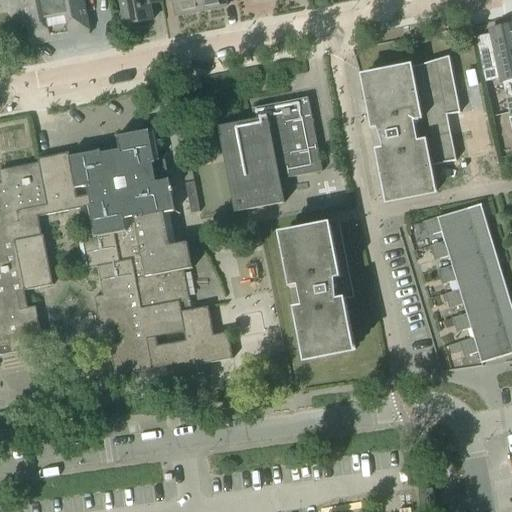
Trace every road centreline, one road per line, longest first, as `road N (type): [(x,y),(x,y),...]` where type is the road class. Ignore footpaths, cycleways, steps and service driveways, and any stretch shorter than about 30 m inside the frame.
road 1 (residential): [(0,465),(442,407)]
road 2 (residential): [(0,97),(391,17)]
road 3 (residential): [(486,511),(472,426),(442,407)]
